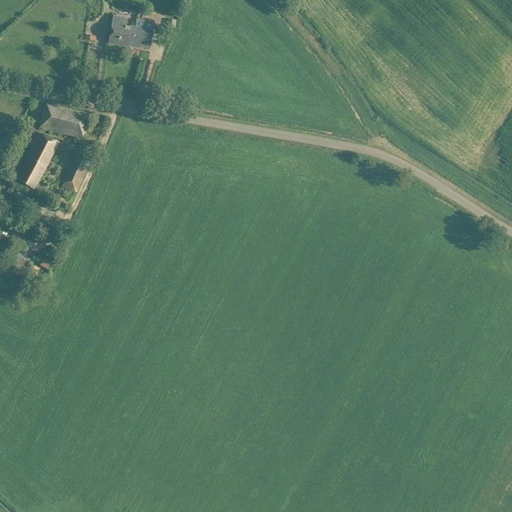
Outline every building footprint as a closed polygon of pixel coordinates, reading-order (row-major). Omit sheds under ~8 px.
[(154,24),(144,22),(133,20),(132,26),(126,26),(127,20),(113,17),(108,44),(127,47),(128,45),(150,49),(154,24)] [(87,40),(88,30),(81,29),(80,40),(87,40)] [(81,138),(89,114),(46,104),(39,128),(81,138)] [(34,188),(46,164),(58,143),(41,134),(27,157),(29,158),(18,180),(34,188)] [(76,193),(92,159),(78,152),(62,187),(76,193)] [(318,178),(312,191),(320,194),(326,182),(318,178)] [(15,191),(9,188),(6,192),(13,196),(15,191)] [(16,192),(12,199),(29,209),(33,202),(16,192)] [(53,202),(65,207),(69,199),(66,198),(64,201),(62,200),(55,197),(53,202)] [(49,206),(38,199),(30,214),(55,228),(59,220),(45,213),(49,206)] [(58,253),(49,248),(43,259),(52,264),(58,253)] [(23,260),(15,257),(9,270),(22,276),(26,268),(27,267),(26,267),(29,260),(24,257),(23,260)] [(23,282),(19,287),(24,292),(29,287),(23,282)]
